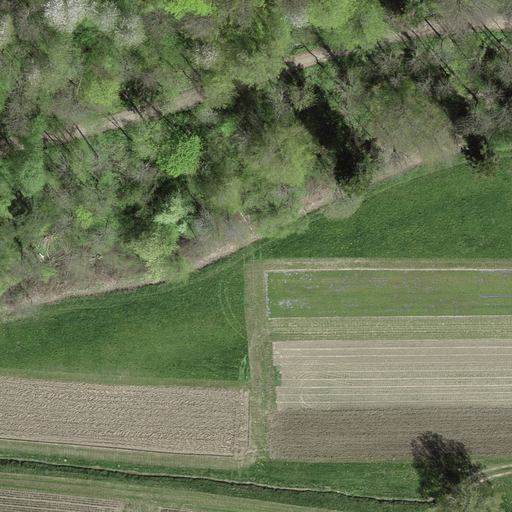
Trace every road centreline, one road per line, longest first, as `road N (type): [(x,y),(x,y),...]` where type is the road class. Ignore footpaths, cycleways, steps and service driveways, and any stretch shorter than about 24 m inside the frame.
road 1 (track): [(0,143),(414,26),(511,18)]
road 2 (track): [(291,511),(0,478)]
